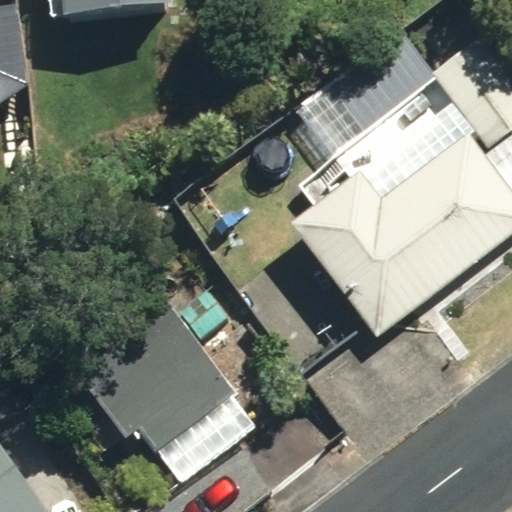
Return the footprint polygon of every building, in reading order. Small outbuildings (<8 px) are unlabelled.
[(74,0),(76,21),(186,10),(185,0),(74,0)] [(357,77),(375,103),(409,77),(391,53),(357,77)] [(426,95),(485,165),(511,142),(511,106),(470,57),(426,95)] [(353,191),(283,246),(375,354),(511,244),(511,210),(464,150),(375,218),(353,191)] [(153,471),(174,499),(254,441),(165,320),(62,395),(110,461),(127,448),(147,475),(153,471)] [(0,511),(31,511),(0,470),(0,511)]
